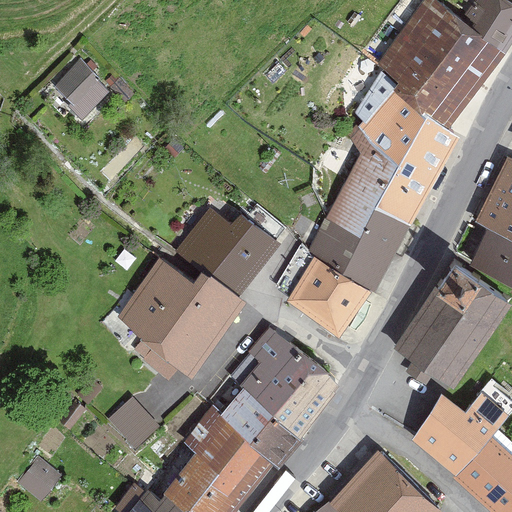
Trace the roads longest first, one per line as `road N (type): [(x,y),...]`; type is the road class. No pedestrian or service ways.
road 1 (secondary): [(511,87),(403,309),(267,511)]
road 2 (track): [(118,0),(49,61),(17,97),(18,112)]
